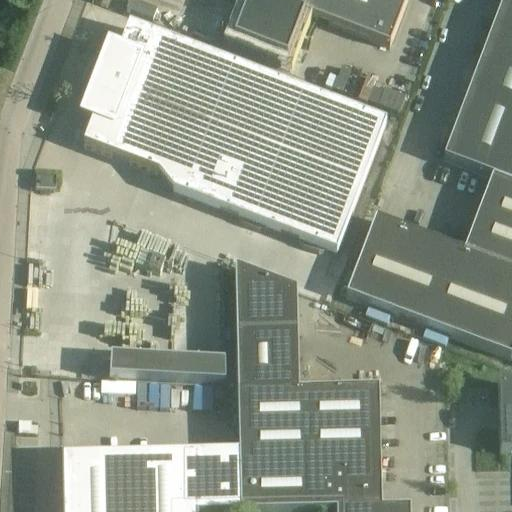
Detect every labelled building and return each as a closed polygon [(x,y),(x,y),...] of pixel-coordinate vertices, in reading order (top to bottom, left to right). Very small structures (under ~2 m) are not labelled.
[(249,0),(233,44),(286,64),(303,19),(389,52),(408,0),(249,0)] [(491,182),(511,190),(511,0),(504,0),(443,164),(491,182)] [(83,121),(73,147),(83,150),(157,179),(173,197),(238,222),(242,228),(258,234),(266,233),(298,245),(303,251),(318,257),(326,255),(336,259),(385,129),(149,39),(128,31),(118,27),(109,53),(83,121)] [(406,100),(385,92),(378,109),(399,117),(406,100)] [(56,181),(36,180),(35,193),(55,194),(56,181)] [(510,364),(511,358),(511,190),(491,182),(463,257),(375,223),(345,301),(510,364)] [(380,511),(378,395),(296,397),(295,293),(233,270),(238,460),(238,511),(380,511)] [(511,390),(498,386),(500,458),(511,457),(511,390)] [(61,463),(61,511),(238,511),(238,460),(61,463)]
